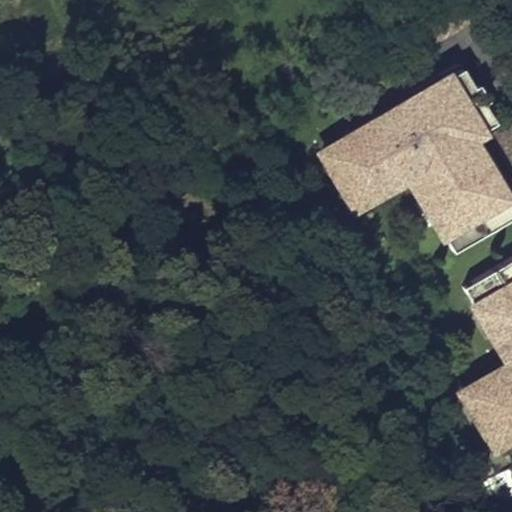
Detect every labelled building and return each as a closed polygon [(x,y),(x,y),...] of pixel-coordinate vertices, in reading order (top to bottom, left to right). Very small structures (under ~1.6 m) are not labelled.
[(411,59),(472,19),(459,0),(457,0),(397,39),(411,59)] [(446,250),(511,210),(511,202),(470,132),(487,121),(454,65),(399,97),(402,102),(317,154),(346,206),(399,174),(446,250)] [(511,180),(511,128),(507,121),(484,135),(511,180)] [(454,394),(484,443),(511,427),(511,253),(457,286),(502,363),(454,394)] [(511,495),(511,470),(484,487),(496,505),(511,495)]
